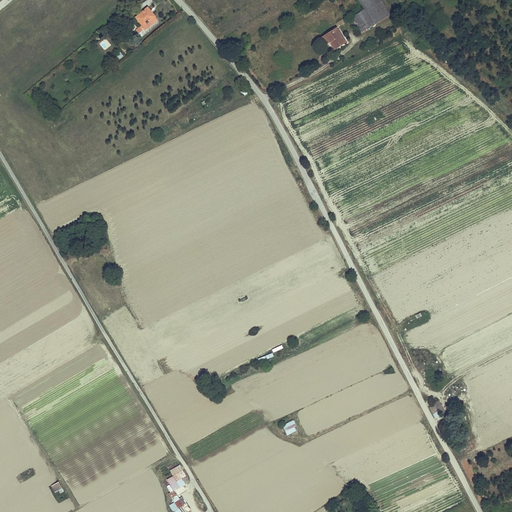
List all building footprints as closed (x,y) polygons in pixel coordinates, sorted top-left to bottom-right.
[(353,20),(361,33),(389,15),(379,0),(357,0),(364,9),(365,12),(353,20)] [(147,8),(135,17),(142,25),(148,20),(149,21),(154,17),(154,16),(147,8)] [(365,12),(364,9),(351,18),(353,20),(365,12)] [(156,19),(154,16),(154,17),(149,21),(148,20),(142,25),(141,26),(144,29),(156,19)] [(329,43),(334,50),(345,43),(336,28),(324,36),(329,43)] [(329,43),(324,36),(321,38),(326,45),(329,43)] [(99,43),(105,50),(111,45),(105,39),(99,43)] [(435,404),(441,414),(445,412),(438,400),(434,403),(435,404)] [(435,404),(429,407),(435,418),(441,414),(435,404)] [(297,427),(294,421),(282,426),(287,436),(296,432),(295,428),(297,427)] [(170,471),(173,475),(183,470),(179,465),(170,471)] [(186,476),(183,470),(173,475),(167,479),(173,490),(174,491),(185,484),(185,483),(182,479),(186,476)] [(59,490),(62,488),(59,482),(52,486),(56,492),(59,490)] [(183,506),(174,491),(173,490),(168,493),(178,508),(183,506)]
